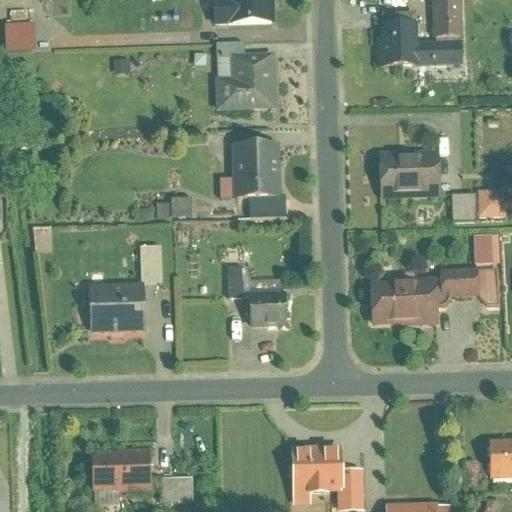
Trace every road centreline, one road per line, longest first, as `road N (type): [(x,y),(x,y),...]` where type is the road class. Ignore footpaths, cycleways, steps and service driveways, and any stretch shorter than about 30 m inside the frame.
road 1 (residential): [(325,0),(339,377)]
road 2 (residential): [(0,394),(339,377)]
road 3 (residential): [(339,377),(511,375)]
